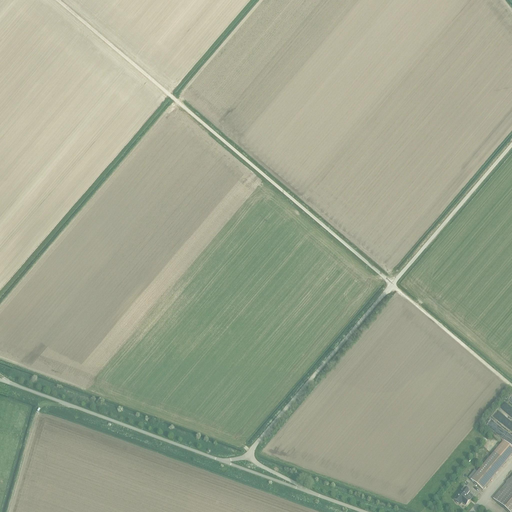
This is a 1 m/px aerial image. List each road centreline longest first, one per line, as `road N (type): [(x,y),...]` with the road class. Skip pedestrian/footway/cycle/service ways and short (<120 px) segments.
road 1 (track): [(511,386),(57,0)]
road 2 (unclassified): [(246,458),(511,144)]
road 3 (unclassified): [(221,460),(0,378)]
